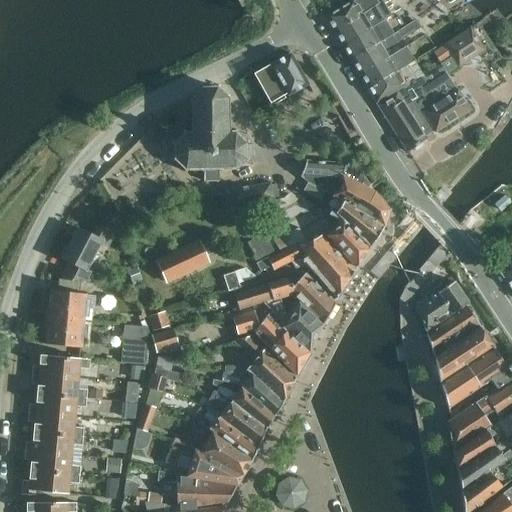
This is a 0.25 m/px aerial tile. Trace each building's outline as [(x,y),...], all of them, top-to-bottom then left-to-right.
[(351,0),(324,17),(333,32),(374,7),(373,6),(369,0),(351,0)] [(362,14),(333,32),(341,46),(371,28),(383,20),(387,18),(378,4),(374,7),(362,14)] [(371,28),(341,46),(350,61),(379,42),(391,35),(392,35),(383,20),(371,28)] [(379,42),(350,61),(359,75),(388,57),(383,49),(395,42),(417,28),(419,27),(415,20),(413,22),(404,27),(392,35),(391,35),(379,42)] [(468,28),(443,44),(444,45),(452,57),(458,66),(483,50),(468,28)] [(425,33),(415,40),(418,44),(426,54),(436,47),(425,33)] [(435,52),(433,53),(441,65),(443,64),(452,57),(444,45),(435,52)] [(388,57),(359,75),(367,89),(406,65),(407,65),(414,61),(409,52),(392,63),(388,57)] [(291,53),(268,65),(254,74),(269,102),(272,101),(274,105),(285,98),(283,94),(285,93),(287,97),(308,84),(291,53)] [(406,65),(367,89),(376,103),(405,84),(405,86),(415,79),(407,65),(406,65)] [(405,84),(376,103),(391,128),(406,151),(426,138),(425,136),(432,132),(433,133),(468,109),(454,88),(444,72),(440,65),(415,79),(405,86),(405,84)] [(172,141),(171,145),(174,146),(175,158),(172,159),(173,162),(176,161),(184,169),(183,172),(186,173),(188,170),(201,170),(201,173),(203,173),(203,181),(219,181),(218,172),(221,172),(221,169),(234,169),(235,172),(238,171),(237,168),(245,159),(248,161),(249,157),(246,156),(246,155),(251,155),(251,145),(246,145),(249,143),(247,140),(244,142),(236,134),(237,131),(234,129),(233,133),(228,133),(227,98),(216,88),(201,88),(191,99),(191,106),(191,133),(187,133),(185,130),(182,131),(183,134),(176,143),(172,141)] [(346,164),(305,161),(299,177),(307,183),(321,190),(322,179),(338,181),(341,175),(342,175),(346,164)] [(346,164),(342,175),(341,175),(338,181),(331,196),(332,197),(341,203),(342,201),(382,226),(388,210),(369,189),(366,187),(369,185),(356,165),(346,164)] [(246,187),(245,187),(226,191),(226,192),(218,194),(221,211),(230,209),(230,210),(249,206),(250,206),(250,205),(273,200),(272,199),(277,198),(274,184),(269,185),(269,183),(246,188),(246,187)] [(302,190),(320,200),(324,192),(321,190),(307,183),(302,190)] [(504,196),(494,204),(500,211),(509,202),(504,196)] [(342,201),(341,203),(332,197),(323,211),(327,214),(339,222),(364,243),(369,247),(382,227),(382,226),(342,201)] [(339,222),(326,235),(331,241),(329,244),(353,272),(355,268),(369,247),(364,243),(339,222)] [(60,279),(79,282),(89,283),(95,271),(88,268),(89,266),(93,267),(103,248),(99,246),(100,245),(107,248),(113,236),(95,227),(91,236),(77,229),(68,246),(65,245),(60,255),(63,257),(62,258),(69,262),(60,279)] [(273,241),(280,252),(298,243),(300,246),(307,242),(298,227),(273,241)] [(246,242),(249,249),(255,261),(268,254),(274,251),(263,233),(246,242)] [(298,243),(280,252),(269,258),(267,259),(273,271),(290,262),(295,269),(306,265),(311,270),(335,299),(353,272),(320,234),(307,242),(300,246),(298,243)] [(198,241),(156,261),(167,282),(208,263),(198,241)] [(504,263),(496,269),(511,290),(511,245),(499,255),(504,263)] [(273,271),(267,259),(256,264),(262,276),(273,271)] [(136,268),(127,271),(131,282),(140,279),(136,268)] [(242,269),(234,271),(238,284),(254,278),(242,269)] [(234,271),(222,275),(227,291),(239,288),(234,271)] [(284,277),(266,283),(233,294),(238,310),(272,300),(272,301),(291,295),(298,302),(322,324),(334,303),(304,273),(292,286),(284,277)] [(415,307),(425,330),(444,319),(466,304),(467,302),(453,282),(438,292),(415,307)] [(133,289),(140,306),(149,303),(142,285),(133,289)] [(49,291),(47,317),(84,320),(84,317),(88,317),(88,309),(94,309),(95,297),(86,296),(86,294),(78,293),(57,291),(49,291)] [(272,300),(262,303),(283,324),(281,328),(284,331),(285,331),(309,353),(322,324),(298,302),(291,295),(272,301),(272,300)] [(444,319),(425,330),(434,359),(481,328),(466,304),(444,319)] [(252,332),(268,349),(291,371),(296,375),(309,353),(285,331),(284,331),(281,328),(266,315),(258,325),(254,310),(231,317),(237,336),(253,331),(252,332)] [(165,311),(148,316),(152,331),(169,326),(165,311)] [(47,317),(45,344),(53,345),(82,348),(82,343),(83,325),(84,320),(47,317)] [(147,327),(123,325),(122,334),(146,335),(147,327)] [(481,328),(434,359),(439,382),(466,364),(493,347),(487,338),(481,328)] [(168,330),(150,335),(156,353),(177,346),(172,329),(168,330)] [(122,334),(119,363),(144,365),(146,335),(122,334)] [(245,370),(250,374),(251,373),(281,402),(295,377),(264,348),(263,350),(249,336),(233,341),(253,360),(250,363),(223,366),(223,373),(244,373),(245,370)] [(493,347),(466,364),(480,387),(491,380),(496,389),(511,378),(511,376),(500,359),(493,347)] [(32,366),(31,374),(78,379),(79,368),(88,369),(89,360),(80,359),(80,358),(40,355),(39,366),(32,366)] [(157,355),(154,369),(170,372),(173,358),(157,355)] [(466,364),(439,382),(447,410),(455,404),(480,387),(466,364)] [(144,366),(131,365),(129,379),(141,380),(144,366)] [(179,373),(170,372),(154,369),(153,374),(166,378),(165,379),(167,380),(176,383),(179,373)] [(222,372),(220,381),(241,386),(240,387),(273,416),(281,402),(251,373),(250,374),(245,370),(244,373),(223,373),(222,372)] [(150,373),(145,388),(148,389),(161,392),(162,392),(165,379),(166,378),(153,374),(150,373)] [(78,379),(31,374),(30,383),(37,384),(36,394),(86,398),(86,390),(77,389),(78,379)] [(484,397),(494,411),(499,417),(511,408),(511,378),(496,389),(484,397)] [(220,381),(212,379),(211,385),(234,393),(229,400),(266,428),(270,422),(273,416),(240,387),(241,386),(220,381)] [(161,392),(148,389),(143,404),(145,404),(156,408),(157,408),(161,392)] [(217,418),(257,448),(265,430),(266,428),(229,400),(213,390),(207,400),(222,411),(217,418)] [(125,393),(124,403),(126,403),(136,404),(137,394),(125,393)] [(28,404),(27,413),(75,417),(76,406),(85,407),(86,398),(36,394),(35,404),(28,404)] [(451,419),(448,421),(453,451),(490,426),(484,417),(494,411),(484,397),(473,403),(460,412),(451,419)] [(121,403),(120,417),(134,419),(136,404),(126,403),(124,403),(121,403)] [(147,431),(156,408),(145,404),(137,427),(147,431)] [(196,411),(192,418),(211,432),(250,460),(251,461),(251,460),(257,448),(217,418),(200,406),(196,411)] [(451,419),(460,412),(457,407),(449,413),(451,419)] [(75,417),(27,413),(26,422),(34,422),(33,432),(73,436),(82,437),(83,428),(74,427),(75,417)] [(490,426),(453,451),(457,470),(494,446),(495,446),(491,439),(502,431),(505,437),(511,431),(511,427),(506,417),(492,428),(491,426),(490,426)] [(25,442),(24,451),(71,455),(72,444),(81,446),(82,437),(73,436),(33,432),(32,443),(25,442)] [(198,453),(198,454),(242,476),(251,461),(211,432),(203,445),(193,439),(188,446),(198,453)] [(127,440),(115,439),(113,453),(124,453),(127,440)] [(170,440),(162,462),(180,468),(178,474),(235,484),(236,485),(237,485),(242,476),(198,454),(198,453),(188,446),(170,440)] [(494,446),(457,470),(461,491),(489,472),(499,465),(504,461),(501,456),(494,446)] [(511,447),(501,456),(504,461),(499,465),(503,470),(511,463),(511,447)] [(71,455),(24,451),(23,460),(30,460),(29,471),(70,474),(79,475),(79,466),(71,465),(71,455)] [(106,462),(105,476),(119,478),(120,463),(106,462)] [(20,494),(25,495),(35,495),(35,491),(68,494),(69,483),(78,484),(79,475),(70,474),(29,471),(29,481),(21,480),(20,494)] [(157,471),(156,481),(176,483),(176,507),(176,511),(223,506),(225,506),(236,485),(235,484),(178,474),(157,471)] [(489,472),(461,491),(463,511),(470,511),(501,487),(489,472)] [(288,475),(276,481),(273,495),(279,505),(292,508),(303,502),(306,490),(300,478),(288,475)] [(106,477),(104,498),(114,499),(118,479),(106,477)] [(502,494),(478,511),(511,511),(511,508),(510,506),(511,505),(511,488),(511,487),(502,494)] [(151,492),(149,502),(162,504),(164,494),(151,492)] [(149,502),(142,501),(144,509),(144,511),(224,511),(225,506),(223,506),(176,511),(176,507),(162,504),(149,502)] [(75,511),(76,503),(25,503),(25,511),(75,511)]
